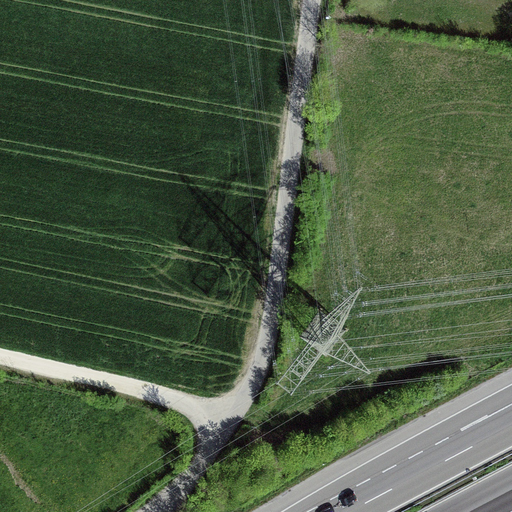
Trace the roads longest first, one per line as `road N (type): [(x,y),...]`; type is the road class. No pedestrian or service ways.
road 1 (track): [(511,127),(451,193),(419,355),(335,415),(230,422),(157,393),(0,355)]
road 2 (unclassified): [(159,511),(205,459),(260,363),(310,0)]
road 3 (motorway): [(511,425),(348,511)]
